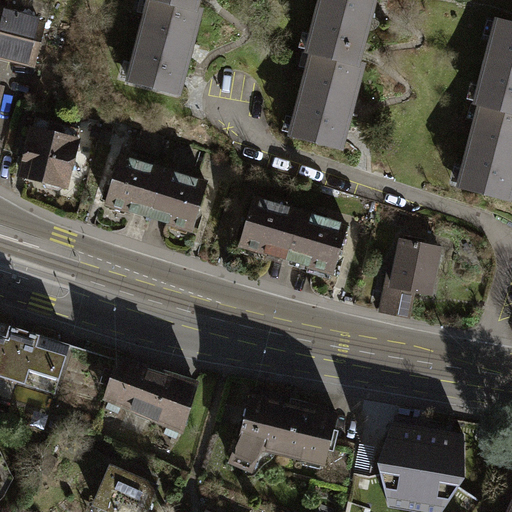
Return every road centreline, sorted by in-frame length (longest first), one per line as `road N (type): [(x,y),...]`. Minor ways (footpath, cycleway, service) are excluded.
road 1 (tertiary): [(511,376),(258,331),(137,297)]
road 2 (tertiary): [(137,297),(90,249),(0,215)]
road 3 (tertiary): [(0,289),(62,308),(137,297)]
